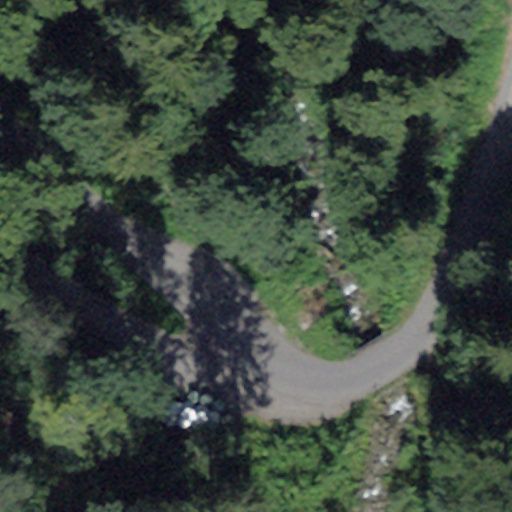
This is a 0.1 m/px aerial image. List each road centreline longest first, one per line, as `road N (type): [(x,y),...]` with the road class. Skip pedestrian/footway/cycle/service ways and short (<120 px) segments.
road 1 (unclassified): [(0,110),(267,356),(343,380),(413,341),(438,314),(511,116)]
road 2 (track): [(311,373),(253,387),(199,374),(138,343),(45,260),(0,235)]
